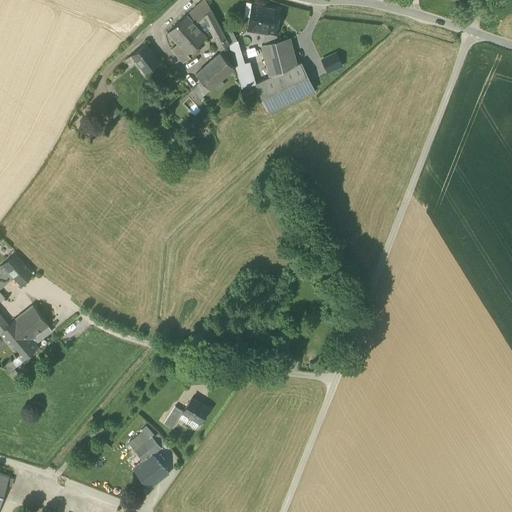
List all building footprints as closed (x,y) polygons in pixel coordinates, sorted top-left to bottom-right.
[(178,44),(186,54),(189,52),(206,37),(211,33),(221,49),(228,46),(223,35),(220,28),(205,0),(203,0),(168,33),(178,44)] [(243,17),(249,18),(252,4),(246,3),(243,17)] [(267,33),(275,34),(279,9),(252,4),(249,18),(247,30),(267,34),(267,33)] [(223,35),(228,46),(229,46),(237,42),(238,42),(229,25),(220,28),(223,35)] [(265,45),(281,41),(275,34),(267,33),(267,34),(265,45)] [(261,46),(269,78),(296,65),(289,39),(281,41),(265,45),(261,46)] [(241,89),(255,85),(249,63),(244,65),(237,42),(229,46),(232,56),(241,89)] [(132,55),(147,73),(153,68),(160,62),(159,62),(146,44),(132,55)] [(183,62),(189,57),(186,54),(178,44),(172,50),(176,55),(183,62)] [(192,89),(200,98),(202,96),(234,68),(226,59),(220,52),(196,74),(201,81),(192,89)] [(322,60),(328,73),(342,66),(336,54),(322,60)] [(153,68),(157,73),(166,66),(162,60),(159,62),(160,62),(153,68)] [(269,78),(255,85),(268,112),(313,90),(309,82),(300,63),(296,65),(269,78)] [(170,70),(166,66),(157,73),(161,77),(170,70)] [(141,110),(147,118),(160,108),(154,100),(141,110)] [(120,111),(115,106),(108,113),(113,119),(120,111)] [(159,127),(171,141),(176,137),(164,122),(159,127)] [(14,256),(3,266),(13,276),(14,278),(20,284),(31,275),(14,256)] [(9,282),(14,278),(13,276),(8,281),(0,272),(0,268),(3,266),(3,265),(0,267),(0,289),(0,290),(9,282)] [(0,272),(8,281),(13,276),(3,266),(0,268),(0,272)] [(18,355),(23,361),(38,348),(35,345),(37,343),(51,331),(33,307),(8,327),(0,332),(0,334),(4,339),(9,345),(18,355)] [(0,348),(9,345),(4,339),(0,341),(0,348)] [(23,362),(23,361),(18,355),(11,361),(16,368),(23,362)] [(3,368),(8,375),(14,370),(16,368),(11,361),(3,368)] [(20,378),(14,370),(8,375),(14,382),(20,378)] [(183,413),(189,417),(185,422),(195,428),(199,423),(208,408),(198,401),(197,402),(191,398),(183,411),(182,412),(183,413)] [(164,423),(172,429),(179,418),(183,413),(182,412),(183,411),(174,406),(164,423)] [(179,418),(185,422),(189,417),(183,413),(179,418)] [(97,428),(107,437),(109,435),(96,423),(90,430),(94,433),(97,428)] [(151,434),(153,436),(155,435),(146,425),(141,430),(142,431),(143,430),(148,436),(150,434),(151,434)] [(94,433),(103,441),(107,437),(97,428),(94,433)] [(128,443),(134,450),(149,438),(148,436),(143,430),(142,431),(128,443)] [(158,433),(155,435),(153,436),(152,437),(161,448),(165,444),(158,433)] [(150,434),(148,436),(149,438),(134,450),(139,456),(143,460),(151,454),(152,455),(161,448),(152,437),(153,436),(151,434),(150,434)] [(133,469),(150,490),(168,474),(152,455),(151,454),(143,460),(135,467),(133,469)] [(131,463),(135,467),(143,460),(139,456),(131,463)] [(0,475),(0,508),(6,487),(9,478),(0,475)]
